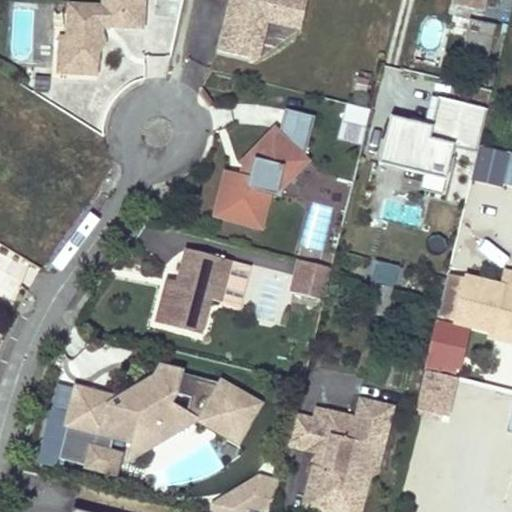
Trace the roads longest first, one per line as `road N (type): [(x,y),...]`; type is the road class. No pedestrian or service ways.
road 1 (residential): [(0,435),(35,329),(147,162)]
road 2 (residential): [(147,162),(178,160),(192,143),(193,122),(170,98),(138,105)]
